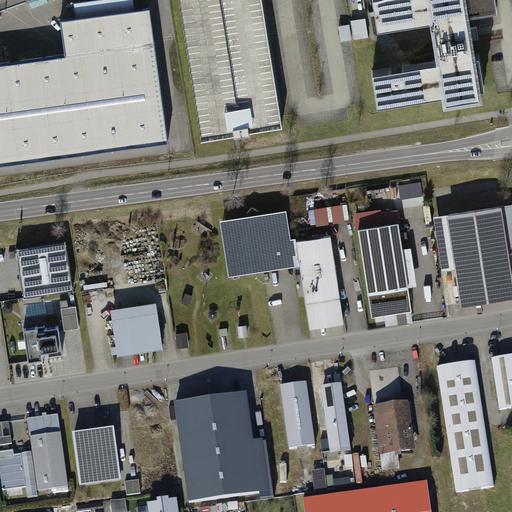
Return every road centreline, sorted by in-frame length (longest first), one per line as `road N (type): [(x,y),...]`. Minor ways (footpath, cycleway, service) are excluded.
road 1 (residential): [(0,398),(511,320)]
road 2 (primary): [(511,141),(0,211)]
